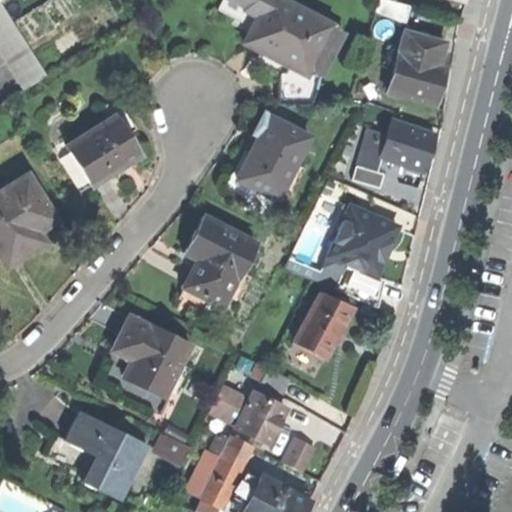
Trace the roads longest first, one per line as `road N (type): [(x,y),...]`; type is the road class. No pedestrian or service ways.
road 1 (secondary): [(511,22),(476,141),(432,343),(351,511)]
road 2 (residential): [(193,102),(182,174),(50,332),(0,367)]
